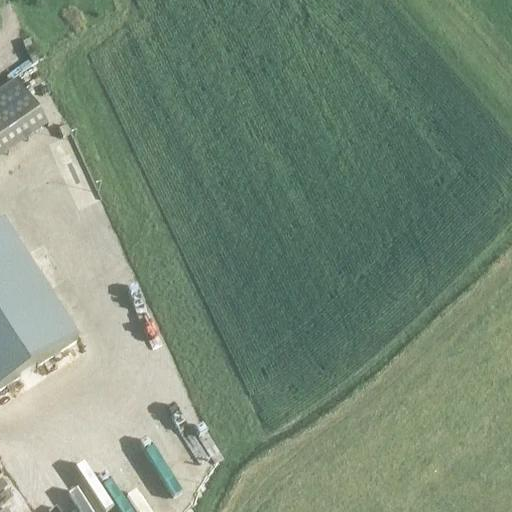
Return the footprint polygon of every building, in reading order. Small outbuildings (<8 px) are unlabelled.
[(20,8),(7,10),(11,30),(24,27),(20,8)] [(0,392),(79,338),(0,223),(0,222),(0,392)] [(167,409),(176,429),(166,434),(179,462),(201,452),(178,403),(167,409)] [(224,454),(218,431),(202,436),(208,458),(224,454)] [(161,485),(131,447),(125,452),(133,462),(125,468),(157,508),(171,497),(161,485)] [(77,511),(84,511),(90,509),(66,459),(55,464),(77,511)] [(105,501),(111,511),(141,511),(128,488),(105,501)]
